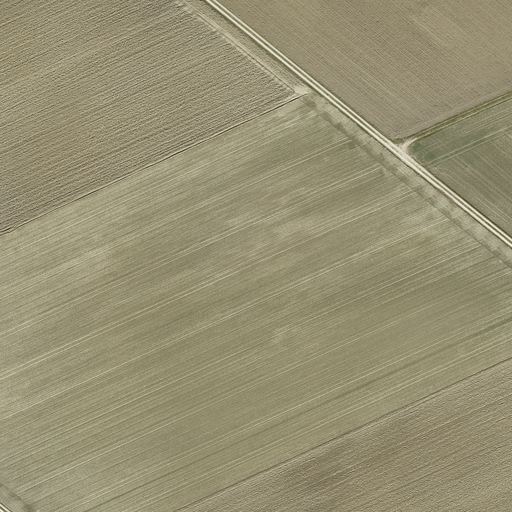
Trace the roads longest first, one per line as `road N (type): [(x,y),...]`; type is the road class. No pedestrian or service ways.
road 1 (track): [(511,242),(210,0)]
road 2 (track): [(511,94),(397,150)]
